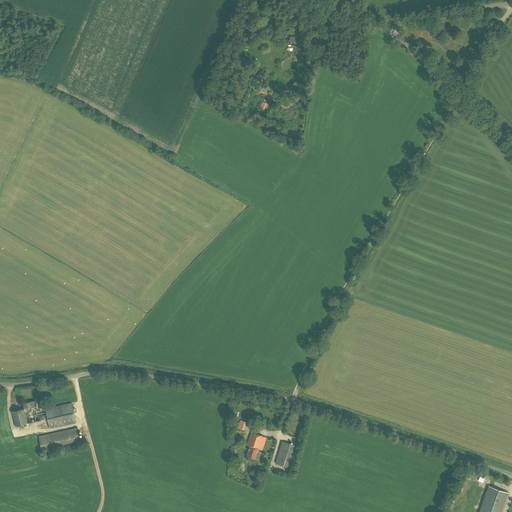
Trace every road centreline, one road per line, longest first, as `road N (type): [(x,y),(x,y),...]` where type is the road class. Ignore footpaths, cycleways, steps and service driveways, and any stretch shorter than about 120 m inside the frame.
road 1 (unclassified): [(511,474),(290,400),(120,372),(0,384)]
road 2 (secondary): [(511,144),(390,33)]
road 3 (unclassified): [(390,33),(406,21),(511,3)]
